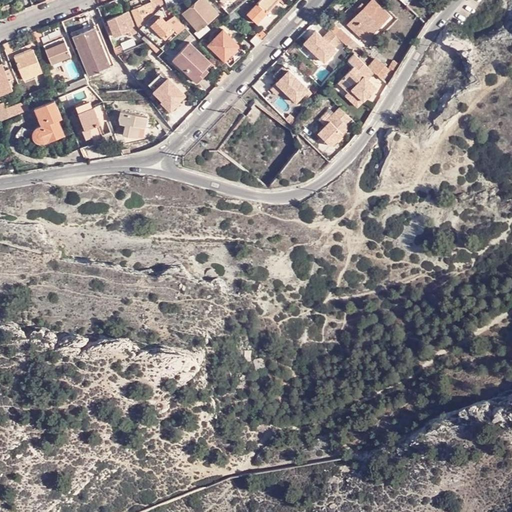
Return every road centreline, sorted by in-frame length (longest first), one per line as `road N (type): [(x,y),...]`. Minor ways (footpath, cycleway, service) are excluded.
road 1 (tertiary): [(192,180),(269,196),(318,183),(360,142),(457,0)]
road 2 (tertiary): [(316,0),(171,149)]
